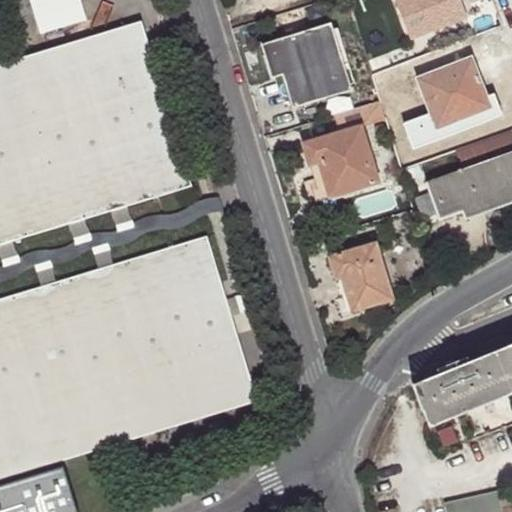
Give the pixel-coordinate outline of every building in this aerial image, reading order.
[(32,0),(42,32),(89,19),(83,0),(32,0)] [(397,0),(410,36),(466,15),(459,0),(397,0)] [(273,76),(274,74),(285,71),(294,104),(350,88),(331,24),(263,44),(273,76)] [(496,27),(476,34),(482,50),(502,42),(496,27)] [(0,244),(191,186),(147,43),(111,54),(108,45),(49,55),(54,72),(0,87),(0,244)] [(419,78),(470,58),(465,45),(414,64),(419,78)] [(485,97),(470,58),(419,78),(436,120),(442,118),(444,124),(468,114),(465,105),(485,97)] [(285,71),(274,74),(284,108),(294,104),(285,71)] [(489,107),(485,97),(465,105),(468,114),(489,107)] [(362,125),(385,117),(379,102),(336,114),(340,132),(362,125)] [(380,182),(362,125),(340,132),(304,142),(314,178),(317,188),(348,179),(351,191),(380,182)] [(456,151),(458,159),(511,139),(511,132),(511,131),(456,151)] [(511,139),(458,159),(462,170),(511,151),(511,139)] [(511,151),(462,170),(427,181),(440,220),(511,193),(511,151)] [(348,179),(317,188),(313,190),(317,201),(351,191),(348,179)] [(206,236),(0,299),(0,456),(12,453),(16,465),(45,452),(42,443),(250,380),(206,236)] [(330,254),(334,270),(346,266),(353,291),(347,293),(352,311),(393,300),(377,241),(330,254)] [(346,266),(334,270),(335,277),(343,275),(347,293),(353,291),(346,266)] [(511,344),(496,351),(511,391),(511,344)] [(441,374),(414,384),(431,426),(511,394),(511,391),(496,351),(470,361),(468,356),(438,368),(441,374)] [(0,511),(76,511),(62,466),(0,484),(0,511)] [(502,511),(498,491),(445,503),(446,511),(502,511)]
